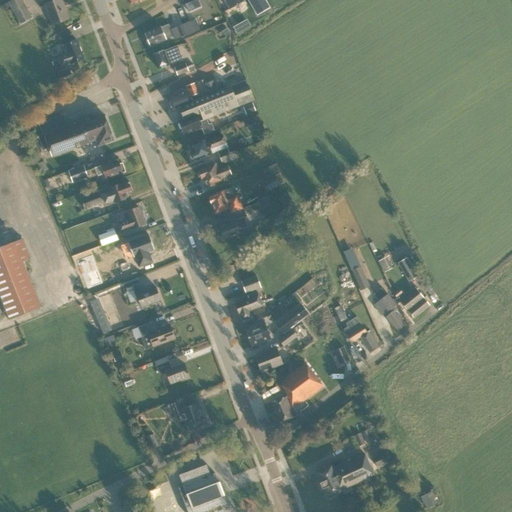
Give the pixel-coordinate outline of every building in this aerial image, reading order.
[(11,0),(8,2),(21,24),(32,18),(21,0),(11,0)] [(69,19),(61,0),(55,0),(45,4),(52,25),(69,19)] [(224,0),(229,9),(243,0),(224,0)] [(270,8),(265,0),(247,0),(257,15),(270,8)] [(195,9),(191,2),(185,5),(189,12),(193,10),(195,9)] [(180,36),(180,38),(194,32),(190,21),(171,29),(175,38),(180,36)] [(244,30),(240,23),(233,27),(237,34),(244,30)] [(161,26),(145,33),(147,38),(146,40),(148,44),(150,44),(151,45),(166,39),(166,38),(174,35),(169,24),(161,27),(161,26)] [(227,37),(231,34),(225,25),(218,30),(222,36),(224,34),(227,37)] [(70,30),(59,34),(61,40),(72,36),(70,30)] [(84,59),(77,39),(63,44),(67,54),(58,57),(61,66),(70,62),(70,64),(84,59)] [(158,68),(173,62),(182,59),(177,45),(153,54),(158,68)] [(212,68),(227,61),(225,56),(210,62),(212,68)] [(177,75),(189,70),(186,65),(186,62),(174,67),(177,75)] [(209,124),(206,118),(254,99),(246,79),(192,101),(178,106),(183,119),(178,121),(184,134),(202,127),(204,134),(215,129),(212,122),(209,124)] [(219,89),(215,80),(203,85),(207,94),(219,89)] [(178,106),(192,101),(191,96),(198,93),(194,82),(186,86),(187,88),(168,95),(173,108),(178,106)] [(243,106),(246,114),(255,110),(252,103),(243,106)] [(90,120),(96,118),(94,114),(92,115),(91,112),(65,122),(63,116),(39,125),(43,133),(38,135),(43,149),(49,147),(51,154),(96,138),(90,120)] [(246,125),(261,120),(259,114),(244,119),(246,125)] [(90,120),(96,138),(99,144),(114,138),(105,115),(96,118),(90,120)] [(210,148),(226,141),(224,135),(207,141),(206,137),(190,144),(193,151),(191,151),(195,160),(212,153),(210,148)] [(31,143),(35,155),(42,153),(38,140),(31,143)] [(220,158),(230,154),(227,147),(217,151),(220,158)] [(230,154),(220,158),(222,163),(232,159),(230,154)] [(106,179),(120,174),(119,173),(125,171),(122,162),(120,163),(118,158),(101,164),(101,166),(96,168),(99,176),(104,174),(106,179)] [(37,163),(41,172),(47,169),(43,161),(37,163)] [(228,164),(218,168),(216,163),(198,170),(202,179),(203,178),(206,187),(215,184),(214,182),(220,179),(220,178),(231,174),(228,164)] [(277,163),(263,169),(267,176),(279,171),(277,163)] [(88,176),(84,164),(68,170),(73,182),(88,176)] [(273,174),(261,181),(267,191),(279,184),(273,174)] [(114,199),(115,203),(126,199),(125,197),(128,196),(128,195),(131,194),(129,191),(132,189),(129,181),(120,184),(120,183),(110,186),(112,190),(102,194),(105,203),(114,199)] [(230,187),(208,195),(214,212),(226,207),(229,213),(243,208),(238,195),(234,197),(230,187)] [(80,197),(85,210),(102,204),(98,191),(80,197)] [(244,208),(246,214),(271,204),(268,195),(266,192),(242,205),(244,208)] [(132,227),(133,229),(145,224),(138,206),(126,210),(129,219),(117,223),(120,232),(132,227)] [(219,225),(225,239),(241,233),(239,228),(247,225),(244,217),(236,219),(235,218),(231,220),(230,218),(222,221),(223,224),(219,225)] [(98,235),(102,245),(118,239),(113,227),(110,229),(110,231),(98,235)] [(134,240),(128,243),(134,257),(136,256),(140,266),(152,261),(148,251),(155,249),(150,237),(149,235),(134,240)] [(288,242),(295,252),(302,247),(295,236),(288,242)] [(30,259),(22,239),(0,247),(0,294),(10,319),(40,308),(22,262),(30,259)] [(344,252),(351,270),(360,266),(353,248),(344,252)] [(92,254),(78,260),(88,288),(103,282),(92,254)] [(397,262),(409,281),(418,275),(407,257),(397,262)] [(384,272),(389,269),(384,258),(378,261),(384,272)] [(360,266),(351,270),(358,284),(367,280),(361,266),(360,266)] [(242,281),(246,293),(261,287),(256,275),(242,281)] [(138,279),(125,284),(128,291),(133,289),(137,301),(139,300),(141,307),(161,300),(155,286),(142,291),(140,286),(141,286),(138,279)] [(346,295),(357,289),(353,282),(342,287),(346,295)] [(397,330),(405,324),(399,317),(401,315),(394,306),(396,304),(382,287),(373,294),(379,300),(378,301),(386,311),(388,314),(386,316),(397,330)] [(399,299),(414,317),(430,304),(415,287),(399,299)] [(393,293),(396,298),(403,293),(399,288),(393,293)] [(252,317),(251,315),(265,310),(261,301),(258,293),(257,291),(247,295),(249,298),(235,303),(239,314),(240,314),(242,321),(252,317)] [(112,330),(99,298),(90,302),(103,334),(112,330)] [(378,301),(373,305),(381,315),(386,311),(378,301)] [(301,304),(275,324),(283,333),(309,314),(301,304)] [(341,321),(347,318),(341,305),(334,308),(341,321)] [(367,332),(357,316),(346,323),(348,326),(344,328),(349,334),(347,335),(351,342),(360,336),(370,351),(379,346),(369,330),(367,332)] [(245,328),(252,346),(271,338),(264,320),(245,328)] [(156,329),(153,321),(137,327),(141,337),(145,350),(175,339),(169,324),(156,329)] [(279,339),(284,346),(297,336),(292,329),(279,339)] [(344,346),(333,351),(336,357),(340,355),(344,363),(350,360),(344,346)] [(255,356),(261,371),(282,363),(276,348),(255,356)] [(113,356),(115,363),(123,360),(121,353),(113,356)] [(171,367),(169,361),(156,366),(159,374),(166,371),(170,384),(181,380),(181,381),(190,378),(188,373),(188,371),(187,371),(184,363),(171,367)] [(302,400),(302,401),(323,385),(306,362),(280,382),(287,396),(272,401),(280,421),(296,415),(295,414),(292,407),(302,400)] [(181,408),(178,401),(167,405),(168,406),(164,407),(166,414),(170,412),(174,411),(178,421),(184,419),(187,425),(196,422),(197,424),(204,421),(203,419),(204,419),(200,409),(202,409),(199,401),(181,408)] [(374,439),(380,436),(375,426),(369,428),(374,439)] [(366,442),(372,440),(368,429),(362,432),(366,442)] [(359,446),(365,443),(360,432),(354,435),(359,446)] [(159,445),(154,433),(146,436),(151,448),(159,445)] [(392,460),(388,450),(373,456),(377,467),(392,460)] [(323,487),(328,497),(342,490),(342,489),(374,474),(364,453),(332,468),(331,465),(316,472),(321,482),(320,482),(322,487),(323,487)] [(206,464),(179,474),(183,486),(179,488),(187,511),(224,511),(222,505),(226,504),(215,475),(210,476),(206,464)] [(440,501),(433,490),(426,494),(432,506),(440,501)]
